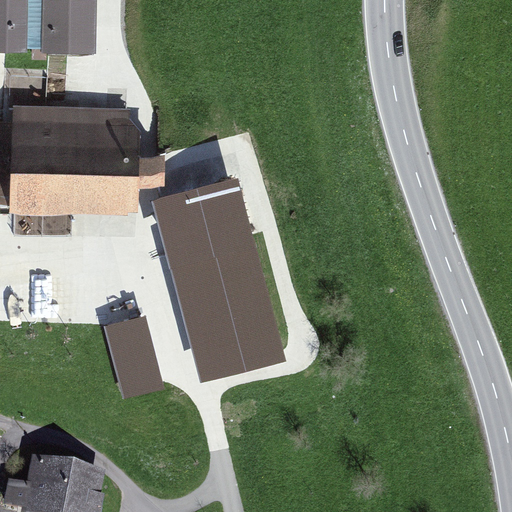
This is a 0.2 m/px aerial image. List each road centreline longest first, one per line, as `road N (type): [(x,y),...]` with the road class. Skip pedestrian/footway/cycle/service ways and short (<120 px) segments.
road 1 (track): [(232,511),(218,435),(145,201),(142,117),(112,44),(112,0)]
road 2 (tertiary): [(511,468),(497,400),(402,127),(384,0)]
